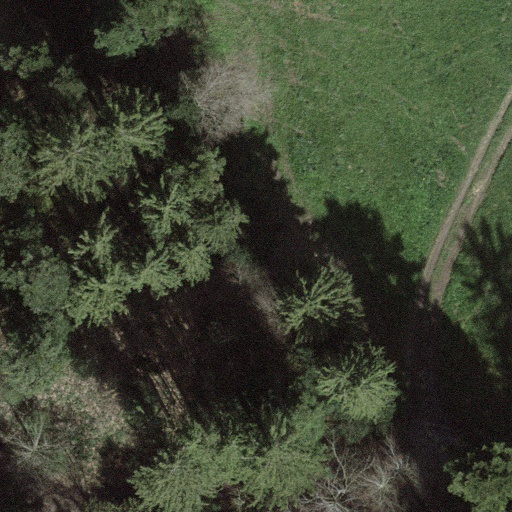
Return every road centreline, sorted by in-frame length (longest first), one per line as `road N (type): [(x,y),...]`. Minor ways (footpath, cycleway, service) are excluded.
road 1 (track): [(511,453),(186,478),(59,510)]
road 2 (track): [(460,454),(423,374),(430,299),(511,109)]
